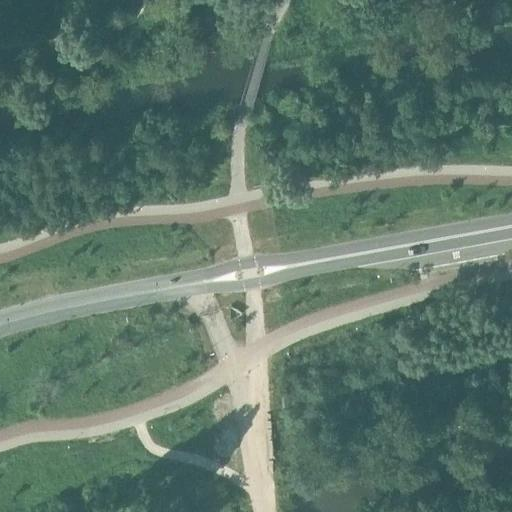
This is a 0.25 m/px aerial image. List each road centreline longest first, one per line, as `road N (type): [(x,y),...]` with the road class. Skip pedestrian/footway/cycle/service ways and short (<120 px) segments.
road 1 (tertiary): [(176,286),(209,310),(266,511)]
road 2 (secondary): [(511,226),(325,260)]
road 3 (secondary): [(176,286),(0,325)]
road 4 (secondary): [(193,283),(252,286),(325,260)]
road 5 (secondary): [(325,260),(247,263),(193,283)]
